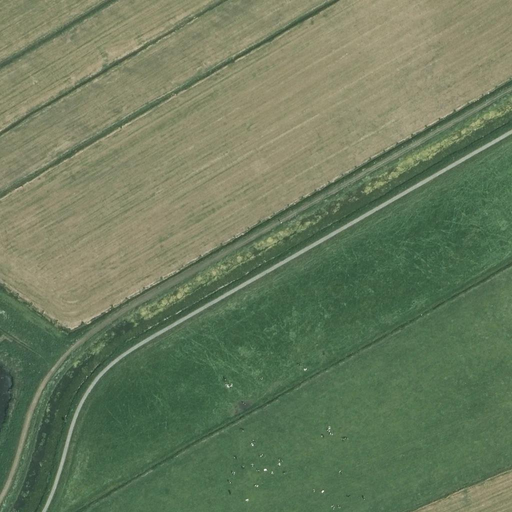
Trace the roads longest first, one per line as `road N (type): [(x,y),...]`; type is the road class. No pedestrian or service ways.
road 1 (track): [(53,368),(126,311),(511,89)]
road 2 (track): [(0,501),(53,368)]
